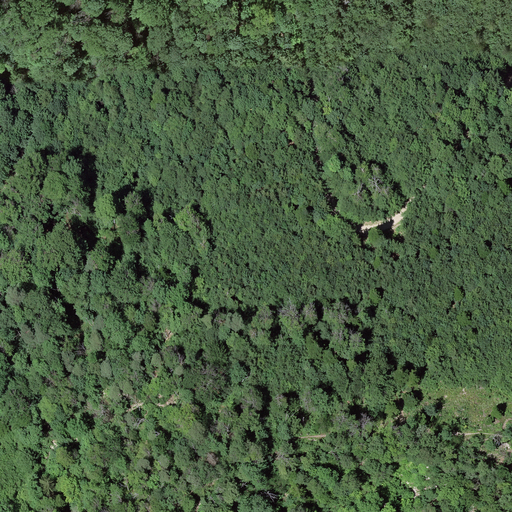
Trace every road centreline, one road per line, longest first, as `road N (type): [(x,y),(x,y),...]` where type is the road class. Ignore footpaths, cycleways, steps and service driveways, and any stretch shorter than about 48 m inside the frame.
road 1 (track): [(289,0),(305,29),(332,204),(356,227),(387,225),(405,211),(511,81)]
road 2 (track): [(0,198),(35,135),(40,103),(29,69),(0,30)]
